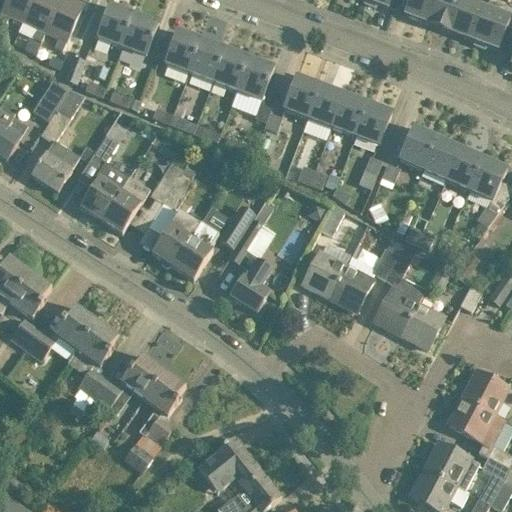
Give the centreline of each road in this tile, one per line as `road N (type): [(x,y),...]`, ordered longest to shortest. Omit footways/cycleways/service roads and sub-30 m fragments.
road 1 (residential): [(258,376),(206,332),(0,198)]
road 2 (residential): [(511,112),(245,0)]
road 3 (residential): [(357,487),(406,419),(398,385),(318,335),(258,376)]
road 4 (track): [(130,511),(181,451),(284,403)]
road 5 (residential): [(357,487),(258,376)]
